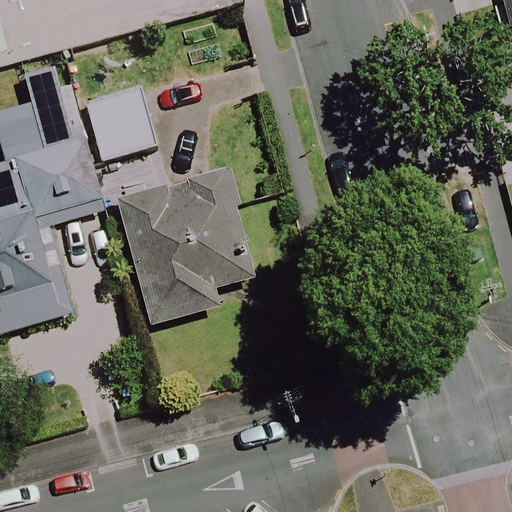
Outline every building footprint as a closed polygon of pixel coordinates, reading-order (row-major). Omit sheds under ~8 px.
[(0,0),(0,59),(17,55),(150,17),(145,0),(0,0)] [(511,0),(480,0),(487,25),(511,18),(511,0)] [(56,74),(24,83),(32,112),(0,121),(0,342),(6,341),(71,322),(40,214),(92,199),(56,74)] [(152,158),(140,104),(88,116),(101,170),(152,158)] [(251,288),(225,182),(118,208),(148,335),(219,318),(214,297),(251,288)]
